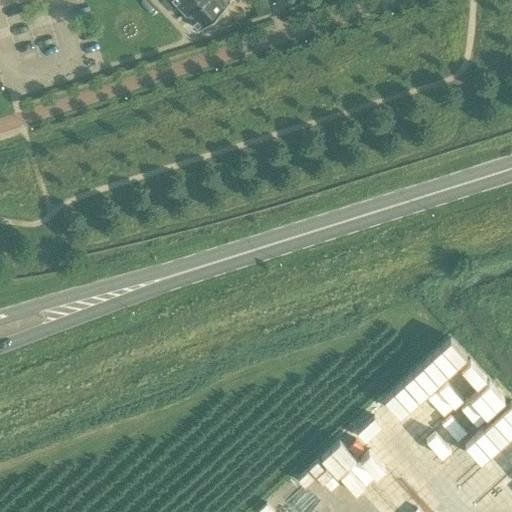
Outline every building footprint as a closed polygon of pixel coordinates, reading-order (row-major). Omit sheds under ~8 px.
[(196,0),(173,0),(184,11),(196,0)] [(227,0),(196,0),(184,11),(199,28),(198,29),(198,30),(209,20),(211,23),(222,13),(220,11),(230,1),(229,0),(228,1),(227,0)] [(267,1),(255,5),(258,16),(270,12),(267,1)] [(474,388),(479,393),(483,388),(495,398),(502,390),(486,375),(474,388)] [(398,384),(382,398),(411,430),(427,416),(398,384)] [(511,434),(459,478),(475,497),(511,466),(511,434)] [(322,511),(308,494),(310,493),(295,476),(250,511),(322,511)]
